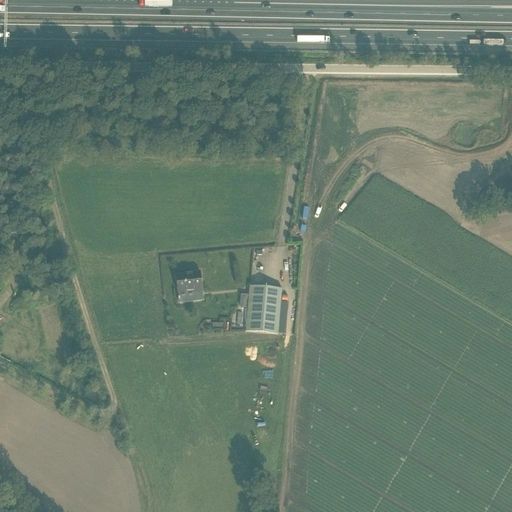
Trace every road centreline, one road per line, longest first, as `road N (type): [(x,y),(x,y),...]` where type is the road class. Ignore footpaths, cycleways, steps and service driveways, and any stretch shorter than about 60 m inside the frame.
road 1 (motorway): [(0,31),(511,39)]
road 2 (unclassified): [(0,61),(511,68)]
road 3 (motorway): [(448,15),(0,6)]
road 4 (track): [(37,62),(39,133),(57,221),(99,355)]
road 5 (track): [(306,69),(279,252)]
